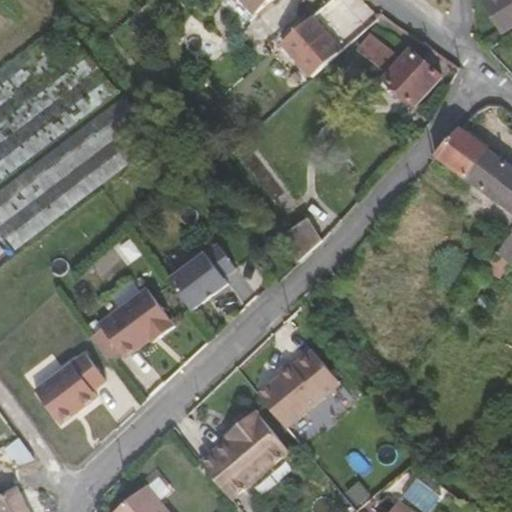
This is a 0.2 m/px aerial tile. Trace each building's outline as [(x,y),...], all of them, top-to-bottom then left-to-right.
[(242,0),(244,2),(257,16),(275,0),(235,0),(238,3),(241,0),(242,0)] [(511,0),(490,0),(487,2),(506,34),(511,29),(511,0)] [(0,182),(127,86),(73,16),(0,71),(0,182)] [(281,48),(311,81),(342,54),(312,21),(281,48)] [(400,58),(375,32),(362,47),(388,72),(400,58)] [(386,80),(416,107),(443,78),(413,52),(386,80)] [(125,97),(0,192),(0,235),(14,254),(160,143),(125,97)] [(511,165),(461,129),(453,138),(445,146),(437,156),(511,214),(511,165)] [(310,220),(283,238),(298,261),(301,265),(304,262),(306,261),(313,254),(312,251),(323,242),(310,220)] [(503,282),(511,269),(511,235),(506,244),(487,269),(503,282)] [(219,246),(171,282),(194,313),(230,286),(225,279),(237,271),(219,246)] [(177,328),(149,291),(102,326),(105,331),(124,356),(127,360),(149,343),(155,339),(158,343),(177,328)] [(124,356),(105,331),(93,340),(112,365),(124,356)] [(152,347),(158,343),(155,339),(149,343),(152,347)] [(285,376),(262,394),(290,428),(344,385),(317,350),(297,366),(294,362),(282,372),(285,376)] [(108,383),(87,355),(37,393),(64,427),(100,400),(95,394),(108,383)] [(232,439),(206,461),(237,498),(294,449),(260,409),(229,435),(232,439)] [(34,462),(36,459),(22,440),(5,451),(16,467),(34,462)] [(175,511),(152,484),(118,511),(175,511)] [(0,511),(29,511),(18,488),(0,499),(0,511)]
